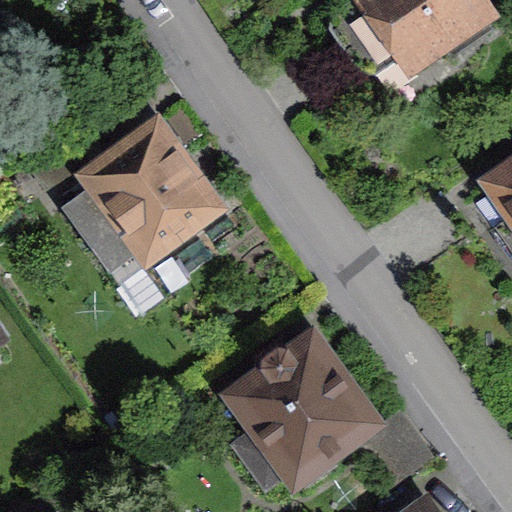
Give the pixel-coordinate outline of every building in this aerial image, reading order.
[(483,0),(353,0),(352,1),(417,95),(507,33),(483,0)] [(164,124),(77,183),(145,282),(232,223),(164,124)] [(511,169),(479,192),(511,238),(511,169)] [(0,332),(0,364),(15,355),(0,332)] [(317,339),(222,405),(294,509),(390,444),(317,339)]
